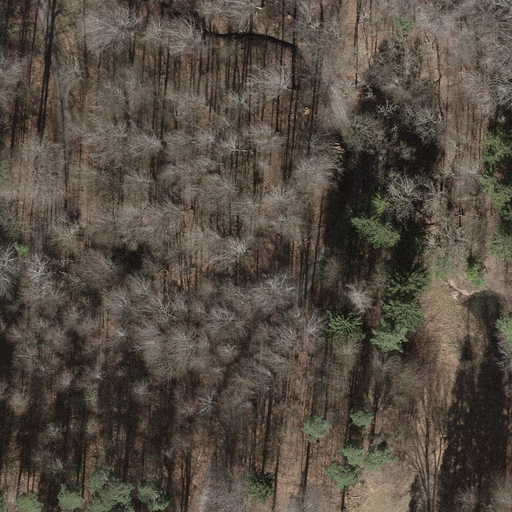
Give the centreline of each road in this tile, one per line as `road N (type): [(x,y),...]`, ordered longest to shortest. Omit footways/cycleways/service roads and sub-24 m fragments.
road 1 (track): [(204,511),(231,415),(347,203),(357,154),(330,83)]
road 2 (track): [(37,0),(49,17),(67,112),(59,196),(30,256),(0,293)]
